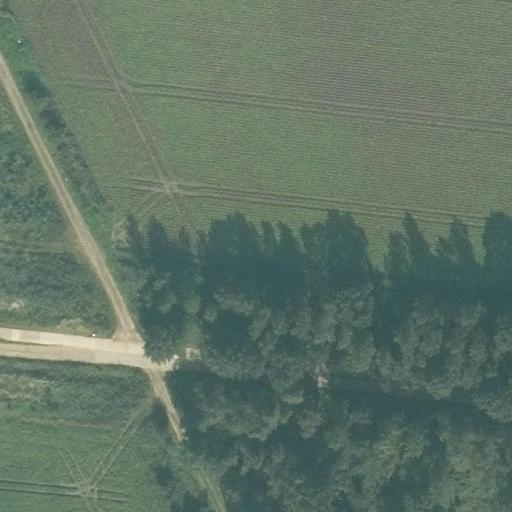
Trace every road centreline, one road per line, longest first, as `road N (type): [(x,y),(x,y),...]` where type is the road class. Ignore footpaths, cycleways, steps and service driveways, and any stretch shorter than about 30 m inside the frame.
road 1 (track): [(0,349),(511,402)]
road 2 (track): [(0,55),(147,364)]
road 3 (unknown): [(218,511),(147,364)]
